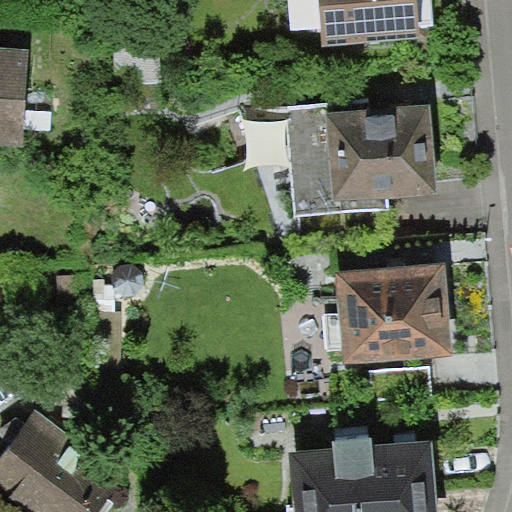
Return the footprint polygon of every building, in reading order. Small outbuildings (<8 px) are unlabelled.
[(320,0),(324,33),(416,25),(416,22),(431,20),(429,0),(320,0)] [(0,132),(19,134),(24,50),(0,48),(0,132)] [(386,203),(384,184),(430,180),(425,124),(424,105),(369,110),(368,96),(287,103),(296,210),(386,203)] [(350,349),(444,341),(439,281),(437,264),(343,273),(346,310),(325,312),(328,346),(349,344),(350,349)] [(24,365),(35,399),(94,403),(94,369),(24,365)] [(0,427),(11,440),(0,454),(0,478),(39,508),(36,511),(89,511),(115,477),(31,414),(24,422),(16,416),(8,422),(0,427)] [(337,447),(296,451),(300,511),(431,511),(427,457),(425,440),(370,444),(368,431),(335,434),(337,447)]
